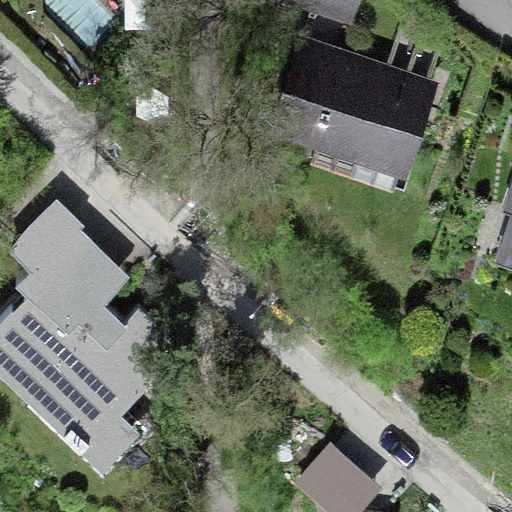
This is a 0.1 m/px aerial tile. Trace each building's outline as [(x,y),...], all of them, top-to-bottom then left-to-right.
[(0,0),(0,14),(79,92),(105,62),(42,0),(0,0)] [(308,0),(343,12),(346,0),(308,0)] [(301,54),(278,121),(318,135),(315,143),(397,172),(393,182),(404,186),(418,147),(407,143),(427,81),(341,52),(332,54),(326,62),(301,54)] [(0,320),(0,367),(82,445),(160,366),(148,355),(158,344),(156,318),(139,302),(125,317),(93,287),(105,275),(60,232),(18,277),(30,289),(0,320)] [(329,502),(326,511),(387,511),(388,511),(329,502)]
